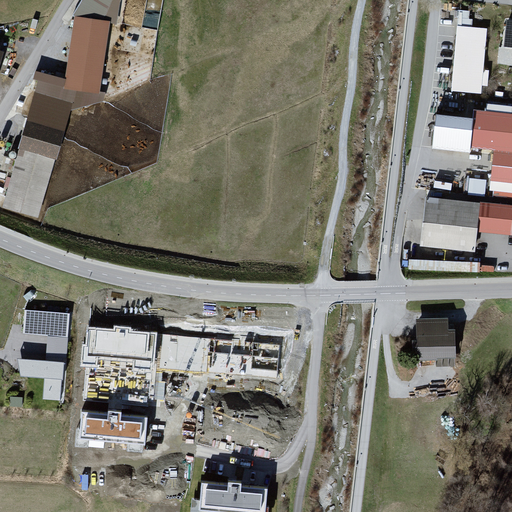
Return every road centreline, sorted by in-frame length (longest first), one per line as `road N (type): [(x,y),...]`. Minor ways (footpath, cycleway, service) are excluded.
road 1 (track): [(364,0),(299,511)]
road 2 (unclassified): [(333,294),(229,295),(147,283),(59,262),(0,237)]
road 3 (residential): [(435,0),(424,99),(386,275)]
road 4 (residential): [(415,0),(386,275)]
road 5 (residential): [(387,293),(356,511)]
road 6 (unclassified): [(387,293),(511,291)]
